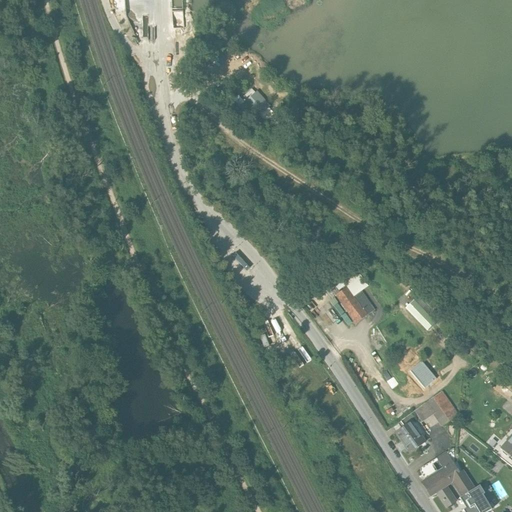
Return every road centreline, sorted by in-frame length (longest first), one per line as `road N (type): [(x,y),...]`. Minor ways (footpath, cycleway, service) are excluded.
road 1 (track): [(258,511),(112,201),(49,0)]
road 2 (track): [(511,304),(385,239),(158,83)]
road 3 (unclassified): [(430,511),(288,306)]
